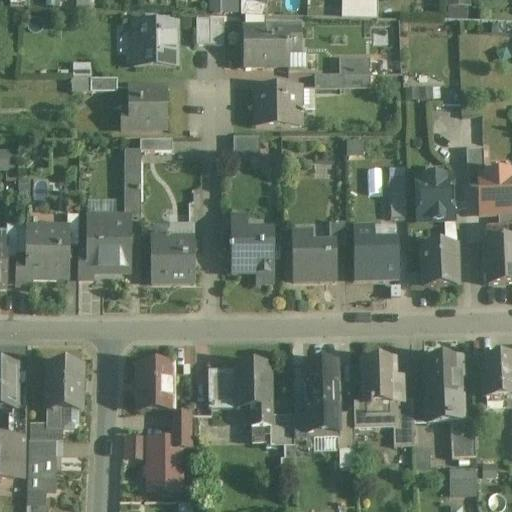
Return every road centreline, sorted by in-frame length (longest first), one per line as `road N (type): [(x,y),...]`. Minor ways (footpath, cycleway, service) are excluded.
road 1 (residential): [(511,318),(212,329)]
road 2 (residential): [(210,97),(212,329)]
road 3 (residential): [(114,330),(102,511)]
